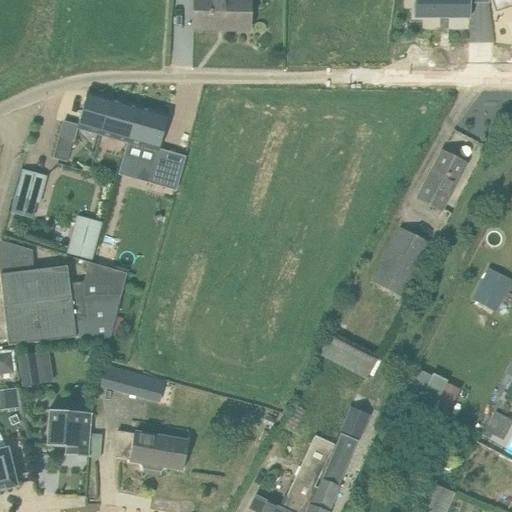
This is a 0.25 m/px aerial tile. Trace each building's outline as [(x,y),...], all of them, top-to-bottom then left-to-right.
[(194,0),(194,26),(223,27),(223,30),(249,31),(249,0),(194,0)] [(414,0),(414,17),(441,17),(441,15),(447,15),(447,17),(469,18),(469,3),(469,0),(414,0)] [(511,5),(511,0),(492,0),(496,11),(511,5)] [(77,128),(104,136),(114,100),(87,92),(77,128)] [(128,143),(130,144),(141,107),(114,100),(104,136),(128,143)] [(128,143),(123,159),(153,167),(148,183),(176,191),(186,157),(158,149),(168,115),(141,107),(130,144),(128,143)] [(53,158),(66,162),(72,141),(59,137),(53,158)] [(418,198),(441,210),(466,164),(442,152),(418,198)] [(23,170),(16,196),(38,203),(46,177),(23,170)] [(372,282),(402,298),(430,244),(400,228),(372,282)] [(73,229),(66,253),(91,260),(98,236),(73,229)] [(111,263),(116,244),(98,239),(92,258),(111,263)] [(0,274),(0,282),(7,345),(74,337),(74,342),(110,338),(121,295),(84,296),(83,282),(69,284),(66,266),(0,274)] [(482,281),(472,299),(495,311),(505,294),(482,281)] [(322,333),(313,353),(364,377),(373,357),(322,333)] [(0,350),(0,372),(16,371),(14,349),(0,350)] [(17,357),(22,387),(39,384),(34,354),(17,357)] [(106,366),(101,387),(137,397),(143,376),(106,366)] [(415,368),(405,391),(432,402),(442,378),(415,368)] [(0,388),(0,409),(17,408),(16,387),(0,388)] [(350,408),(341,431),(359,439),(369,416),(350,408)] [(65,455),(89,457),(92,413),(49,410),(46,446),(65,447),(65,455)] [(511,420),(496,412),(483,435),(490,438),(491,435),(502,440),(511,421),(511,420)] [(265,416),(262,423),(272,427),(275,420),(265,416)] [(130,460),(130,461),(141,463),(142,469),(161,472),(164,467),(183,470),(187,443),(135,433),(135,434),(117,431),(113,457),(130,460)] [(336,446),(321,480),(338,487),(358,441),(341,434),(336,446)] [(255,496),(246,511),(307,511),(321,480),(336,446),(317,437),(280,509),(255,496)] [(0,489),(16,486),(7,449),(0,450),(0,489)] [(328,511),(329,511),(339,487),(338,487),(321,480),(307,511),(328,511)] [(429,483),(415,511),(446,511),(454,494),(429,483)]
